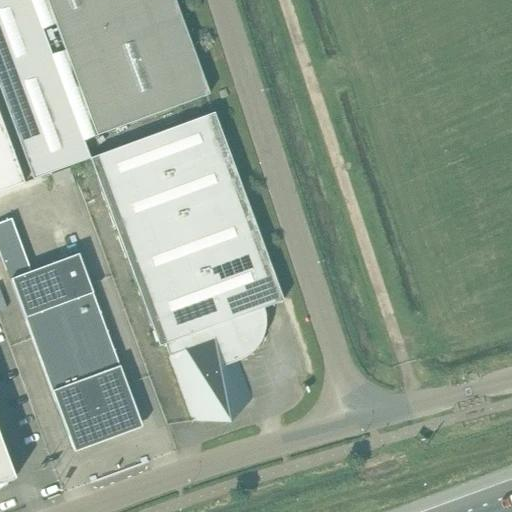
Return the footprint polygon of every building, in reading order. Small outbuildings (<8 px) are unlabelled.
[(0,0),(0,89),(33,179),(89,158),(83,142),(96,137),(190,102),(207,96),(209,95),(173,0),(0,0)] [(89,160),(152,329),(158,348),(164,346),(192,421),(194,421),(194,420),(251,400),(252,399),(238,362),(242,360),(245,358),(248,356),(251,354),(253,351),(256,348),(258,345),(260,342),(261,338),(263,335),(263,331),(264,328),(264,324),(264,320),(264,316),(263,313),(262,309),(283,302),(213,114),(89,160)] [(0,191),(22,184),(0,121),(0,191)] [(11,220),(0,223),(0,253),(65,429),(67,434),(72,448),(139,423),(134,410),(132,404),(78,255),(30,273),(11,220)] [(0,485),(14,481),(0,443),(0,485)]
